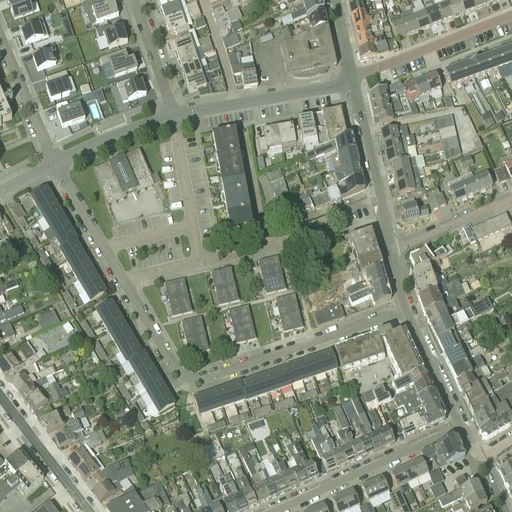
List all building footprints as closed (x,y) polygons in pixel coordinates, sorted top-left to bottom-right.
[(16,0),(18,5),(9,8),(14,22),(32,16),(28,5),(34,3),(32,0),(16,0)] [(111,4),(109,0),(97,0),(82,5),(85,14),(92,11),(96,25),(118,17),(113,3),(111,4)] [(157,0),(160,9),(177,4),(175,0),(157,0)] [(250,0),(230,0),(234,9),(251,2),(250,0)] [(293,23),(314,14),(323,10),(320,0),(316,0),(303,6),(304,10),(291,16),(293,23)] [(423,7),(431,28),(442,24),(434,1),(433,1),(432,0),(429,0),(428,1),(430,5),(423,7)] [(436,0),(434,1),(442,24),(453,19),(445,0),(436,0)] [(445,0),(453,19),(464,15),(458,0),(445,0)] [(458,0),(464,15),(475,11),(470,0),(458,0)] [(470,0),(475,11),(486,6),(483,0),(470,0)] [(367,15),(372,14),(370,9),(369,2),(368,2),(363,4),(348,8),(350,19),(366,15),(367,15)] [(188,13),(198,10),(196,3),(185,7),(188,13)] [(165,21),(181,16),(177,4),(160,9),(165,21)] [(414,18),(419,32),(431,28),(423,7),(425,13),(414,18)] [(225,14),(223,8),(211,12),(214,18),(225,14)] [(198,10),(188,13),(190,20),(201,16),(198,10)] [(229,25),(238,21),(242,20),(238,10),(225,15),(228,22),(229,25)] [(350,19),(353,30),(376,25),(386,22),(384,17),(383,11),(372,14),(367,15),(366,15),(350,19)] [(403,22),(409,37),(419,32),(414,18),(413,18),(411,12),(401,16),(403,22)] [(225,14),(214,18),(216,24),(227,20),(225,15),(225,14)] [(287,44),(327,27),(324,15),(306,22),(308,27),(293,33),(291,29),(282,32),(286,45),(287,44)] [(177,37),(187,34),(187,33),(190,32),(188,27),(186,28),(181,16),(165,21),(169,34),(175,32),(177,37)] [(397,41),(409,37),(403,22),(401,16),(389,21),(397,41)] [(48,38),(42,19),(29,24),(31,29),(21,33),(26,46),(48,38)] [(197,30),(206,27),(203,19),(195,22),(197,30)] [(227,20),(216,24),(217,27),(218,29),(229,25),(228,22),(227,20)] [(231,30),(233,36),(237,34),(236,32),(242,30),(238,21),(229,25),(231,30)] [(229,25),(218,29),(220,35),(231,31),(229,25)] [(355,41),(371,37),(370,31),(377,29),(376,25),(353,30),(355,41)] [(104,38),(108,50),(127,44),(122,28),(111,32),(109,27),(96,31),(99,40),(104,38)] [(287,44),(286,45),(280,47),(287,78),(294,77),(293,78),(297,79),(300,79),(303,79),(305,79),(308,79),(311,78),(314,77),(316,77),(317,76),(319,76),(322,74),(323,73),(324,72),(327,71),(326,70),(336,67),(327,27),(287,44)] [(231,31),(220,35),(222,41),(232,36),(233,36),(231,31)] [(74,38),(72,32),(64,34),(61,36),(63,42),(74,38)] [(177,57),(194,51),(187,34),(177,37),(179,43),(173,45),(177,57)] [(355,41),(358,52),(382,46),(385,45),(382,34),(371,37),(355,41)] [(260,40),(262,45),(273,40),(271,35),(260,40)] [(222,41),(225,47),(235,43),(233,39),(232,36),(222,41)] [(200,49),(211,45),(208,39),(198,42),(200,49)] [(394,42),(385,45),(382,46),(358,52),(360,63),(382,58),(398,52),(394,42)] [(211,45),(200,49),(202,56),(213,52),(211,45)] [(43,56),(33,59),(38,73),(56,66),(51,53),(56,52),(54,46),(41,50),(43,56)] [(181,69),(198,63),(194,51),(177,57),(181,69)] [(497,72),(509,67),(504,52),(492,56),(497,72)] [(120,53),(100,61),(102,67),(109,64),(114,79),(137,71),(133,60),(127,62),(126,58),(122,59),(120,53)] [(240,55),(227,57),(233,77),(241,75),(243,90),(257,88),(256,78),(253,64),(242,66),(240,55)] [(485,76),(497,72),(492,56),(480,60),(485,76)] [(473,80),(485,76),(480,60),(468,64),(473,80)] [(202,76),(207,74),(220,69),(217,63),(206,66),(207,68),(200,70),(198,63),(181,69),(185,82),(202,76)] [(461,84),(473,80),(468,64),(456,69),(461,84)] [(449,89),(461,84),(456,69),(444,73),(449,89)] [(69,80),(66,73),(46,80),(48,87),(45,88),(50,102),(69,96),(65,81),(69,80)] [(212,96),(209,87),(206,88),(202,76),(185,82),(190,94),(197,91),(199,98),(212,96)] [(429,95),(441,90),(436,76),(424,81),(429,95)] [(130,81),(116,85),(123,104),(146,96),(141,83),(132,86),(130,81)] [(418,99),(429,95),(424,81),(413,85),(418,99)] [(375,126),(413,118),(408,104),(406,100),(402,89),(400,84),(368,97),(375,126)] [(413,101),(418,99),(413,85),(402,89),(406,100),(408,104),(413,118),(418,116),(413,101)] [(0,94),(0,127),(1,127),(0,125),(11,120),(5,105),(12,102),(9,95),(2,98),(0,94)] [(81,98),(74,100),(73,101),(76,107),(79,106),(83,105),(81,98)] [(447,111),(452,109),(448,99),(444,101),(447,111)] [(79,106),(57,114),(62,129),(85,121),(79,106)] [(311,117),(311,119),(312,119),(319,150),(347,138),(340,111),(321,114),(321,115),(311,117)] [(497,123),(504,120),(500,113),(494,116),(497,123)] [(439,132),(454,128),(452,117),(436,121),(439,132)] [(304,156),(306,155),(306,156),(319,150),(312,119),(311,119),(298,121),(301,136),(303,148),(304,156)] [(487,130),(495,126),(491,119),(483,122),(487,130)] [(291,153),(291,150),(303,148),(301,136),(294,137),(292,126),(278,128),(282,154),(291,153)] [(268,157),(282,154),(278,128),(263,131),(265,142),(258,143),(258,139),(257,140),(260,155),(267,154),(268,157)] [(382,144),(405,139),(404,139),(402,128),(380,133),(382,144)] [(441,142),(457,139),(454,128),(439,132),(440,137),(441,142)] [(215,146),(235,142),(234,133),(235,133),(235,132),(212,136),(212,137),(213,137),(215,146)] [(346,153),(355,151),(351,136),(347,138),(319,150),(306,156),(308,161),(308,162),(316,159),(323,156),(326,162),(331,160),(346,153)] [(473,141),(477,151),(483,149),(478,138),(473,141)] [(385,154),(407,149),(408,149),(405,139),(382,144),(385,154)] [(444,153),(459,149),(457,139),(441,142),(444,153)] [(217,156),(237,152),(235,142),(215,146),(217,156)] [(409,160),(407,149),(385,154),(387,165),(391,165),(403,162),(403,161),(407,161),(409,160)] [(459,149),(444,153),(446,162),(460,156),(459,149)] [(334,174),(341,171),(359,166),(355,151),(346,153),(331,160),(334,174)] [(154,187),(150,178),(139,152),(93,172),(109,206),(125,199),(123,196),(136,190),(137,194),(154,187)] [(219,165),(239,162),(237,152),(217,156),(219,165)] [(465,160),(468,168),(474,166),(470,157),(465,160)] [(394,175),(417,170),(414,159),(409,160),(407,161),(403,161),(403,162),(391,165),(394,175)] [(463,171),(468,168),(465,160),(460,162),(463,171)] [(220,175),(241,171),(239,162),(219,165),(220,175)] [(322,180),(327,192),(344,185),(361,179),(359,166),(341,171),(334,174),(322,179),(322,180)] [(396,185),(419,180),(417,170),(394,175),(396,185)] [(499,185),(506,182),(500,170),(494,173),(495,176),(499,185)] [(222,185),(242,181),(241,171),(220,175),(222,185)] [(467,199),(479,194),(473,180),(471,174),(458,180),(467,199)] [(150,178),(154,187),(160,184),(156,175),(150,178)] [(473,180),(479,194),(492,188),(486,175),(473,180)] [(364,191),(361,179),(344,185),(327,192),(321,195),(313,198),(308,200),(307,201),(297,205),(300,211),(311,206),(313,212),(347,198),(364,191)] [(427,196),(425,192),(425,190),(421,190),(419,180),(396,185),(398,196),(405,195),(407,201),(413,200),(425,197),(427,196)] [(454,205),(467,199),(458,180),(448,184),(450,190),(448,191),(454,205)] [(224,195),(244,191),(242,181),(222,185),(224,195)] [(274,192),(276,199),(288,194),(286,187),(274,192)] [(431,190),(439,208),(446,205),(441,194),(439,195),(436,188),(431,190)] [(37,209),(52,200),(46,189),(31,199),(37,209)] [(432,211),(439,208),(431,190),(425,192),(427,196),(425,197),(432,211)] [(226,204),(246,201),(244,191),(224,195),(226,204)] [(319,192),(312,195),(311,193),(305,195),(307,201),(308,200),(313,198),(321,195),(319,192)] [(143,194),(111,206),(119,227),(166,210),(162,198),(147,204),(143,194)] [(43,220),(58,210),(52,200),(37,209),(43,220)] [(400,202),(401,210),(405,224),(418,220),(428,217),(426,208),(417,210),(416,207),(415,207),(413,200),(407,201),(400,202)] [(228,214),(248,210),(246,201),(226,204),(228,214)] [(17,220),(22,218),(25,216),(19,205),(11,210),(17,220)] [(49,230),(65,221),(58,210),(43,220),(49,230)] [(229,223),(250,220),(248,210),(228,214),(229,223)] [(511,226),(510,224),(506,215),(500,217),(505,229),(511,226)] [(499,231),(505,229),(500,217),(494,220),(499,231)] [(22,218),(17,220),(22,228),(27,226),(22,218)] [(250,220),(229,223),(231,233),(230,233),(230,234),(253,230),(253,229),(251,229),(250,220)] [(494,234),(499,231),(494,220),(488,222),(494,234)] [(55,240),(71,231),(65,221),(49,230),(55,240)] [(2,224),(8,234),(13,232),(7,222),(2,224)] [(488,236),(494,234),(488,222),(483,225),(488,236)] [(482,239),(488,236),(483,225),(477,227),(482,239)] [(476,241),(482,239),(477,227),(471,230),(474,237),(476,241)] [(30,241),(35,238),(30,230),(25,233),(30,241)] [(474,237),(471,230),(464,232),(467,240),(474,237)] [(59,251),(60,252),(75,243),(77,242),(71,231),(55,240),(61,250),(59,251)] [(353,252),(374,245),(371,233),(348,240),(350,247),(352,247),(353,252)] [(35,238),(30,241),(34,249),(40,246),(35,238)] [(0,251),(11,247),(8,240),(0,243),(0,251)] [(66,262),(81,253),(75,243),(60,252),(66,262)] [(357,263),(378,257),(374,245),(353,252),(357,263)] [(409,259),(415,272),(428,266),(438,262),(438,261),(446,257),(442,251),(430,258),(424,250),(418,255),(409,259)] [(42,262),(47,259),(42,251),(37,254),(42,262)] [(72,273),(87,264),(81,253),(66,262),(72,273)] [(344,284),(355,280),(360,277),(382,268),(378,257),(357,263),(359,271),(341,277),(344,284)] [(263,279),(281,275),(277,259),(278,259),(278,258),(257,263),(258,264),(259,263),(263,279)] [(47,259),(42,262),(47,270),(52,267),(47,259)] [(78,283),(93,274),(87,264),(72,273),(78,283)] [(432,278),(428,266),(415,272),(409,275),(413,287),(424,284),(423,282),(432,279),(432,278)] [(364,285),(358,288),(347,293),(345,293),(348,301),(386,284),(382,268),(360,277),(364,285)] [(216,290),(234,286),(230,270),(231,270),(231,269),(210,274),(211,275),(212,275),(216,290)] [(54,283),(60,279),(55,272),(50,275),(54,283)] [(84,293),(100,284),(93,274),(78,283),(84,293)] [(281,275),(263,279),(267,295),(265,295),(265,296),(286,291),(286,290),(284,291),(281,275)] [(413,287),(418,300),(448,286),(445,281),(434,286),(432,278),(432,279),(423,282),(424,284),(413,287)] [(60,279),(54,283),(59,290),(64,287),(60,279)] [(6,292),(18,287),(15,281),(4,285),(6,292)] [(169,302),(187,297),(183,282),(184,281),(163,286),(164,286),(165,286),(169,302)] [(418,300),(423,315),(455,301),(464,296),(457,281),(448,286),(418,300)] [(84,293),(90,304),(106,295),(100,284),(84,293)] [(386,284),(348,301),(342,304),(343,307),(349,308),(351,307),(371,299),(374,308),(390,301),(386,284)] [(234,286),(216,290),(220,306),(218,307),(239,302),(237,302),(234,286)] [(67,303),(72,300),(67,292),(62,295),(67,303)] [(280,317),(298,313),(294,297),(295,297),(295,296),(275,301),(275,302),(276,301),(280,317)] [(187,297),(169,302),(173,318),(171,318),(192,314),(192,313),(191,313),(187,297)] [(72,300),(67,303),(71,311),(77,308),(72,300)] [(429,327),(431,332),(449,323),(488,303),(487,302),(471,310),(469,307),(459,311),(455,301),(423,315),(424,316),(429,327)] [(436,342),(453,334),(452,332),(492,310),(488,303),(449,323),(431,332),(436,342)] [(102,323),(117,314),(111,304),(96,313),(102,323)] [(333,309),(338,321),(344,319),(340,306),(333,309)] [(233,328),(251,324),(247,308),(249,308),(248,307),(228,312),(228,313),(229,313),(233,328)] [(0,323),(5,321),(6,322),(24,314),(21,308),(2,316),(2,315),(0,315),(0,323)] [(331,323),(338,321),(333,309),(327,311),(331,323)] [(324,326),(331,323),(327,311),(320,314),(324,326)] [(37,320),(42,333),(59,326),(53,313),(37,320)] [(298,313),(280,317),(284,333),(282,333),(282,334),(303,329),(303,328),(301,329),(298,313)] [(108,333),(123,324),(117,314),(102,323),(108,333)] [(317,328),(324,326),(320,314),(313,316),(317,328)] [(497,317),(500,324),(505,322),(501,315),(497,317)] [(186,340),(204,335),(200,320),(202,319),(201,319),(181,324),(182,324),(186,340)] [(85,333),(90,330),(85,322),(80,325),(85,333)] [(63,328),(68,335),(73,332),(74,331),(68,324),(63,328)] [(114,344),(129,335),(123,324),(108,333),(114,344)] [(251,324),(233,328),(237,344),(235,345),(256,340),(255,340),(251,324)] [(0,330),(0,343),(1,343),(14,337),(10,326),(0,330)] [(90,330),(85,333),(90,341),(95,338),(90,330)] [(384,358),(380,347),(379,343),(381,342),(399,382),(421,372),(402,332),(398,334),(394,335),(391,330),(381,333),(382,334),(382,333),(384,336),(377,338),(335,352),(343,375),(385,361),(383,358),(384,358)] [(443,357),(459,349),(472,342),(465,330),(454,336),(453,334),(436,342),(443,357)] [(120,354),(135,345),(129,335),(114,344),(120,354)] [(204,335),(186,340),(190,356),(188,356),(188,357),(209,352),(209,351),(208,351),(204,335)] [(97,353),(102,350),(97,343),(92,346),(97,353)] [(19,375),(34,369),(36,367),(35,364),(39,361),(27,345),(0,364),(0,372),(5,379),(15,371),(19,375)] [(126,364),(128,363),(141,355),(135,345),(120,354),(126,364)] [(450,372),(451,373),(471,361),(479,357),(485,354),(483,350),(481,351),(479,348),(463,357),(459,349),(443,357),(451,372),(450,372)] [(102,350),(97,353),(102,361),(107,358),(102,350)] [(92,358),(96,357),(95,355),(92,351),(87,354),(89,358),(90,359),(92,358)] [(134,374),(149,365),(143,354),(141,355),(128,363),(134,374)] [(325,375),(337,371),(331,354),(320,358),(325,375)] [(471,361),(451,373),(456,384),(477,372),(479,370),(485,368),(479,357),(471,361)] [(314,379),(325,375),(320,358),(308,362),(314,379)] [(302,383),(314,379),(308,362),(296,366),(302,383)] [(110,374),(115,371),(110,363),(105,366),(110,374)] [(140,384),(156,375),(149,365),(134,374),(140,384)] [(291,387),(302,383),(296,366),(285,370),(285,371),(291,387)] [(495,424),(511,414),(511,366),(485,381),(461,396),(471,416),(479,433),(495,424)] [(11,387),(17,395),(31,386),(45,379),(52,376),(56,374),(53,367),(45,370),(46,371),(39,374),(36,367),(34,369),(19,375),(8,383),(11,387)] [(461,395),(461,396),(485,381),(479,370),(477,372),(456,384),(461,395)] [(115,371),(110,374),(114,382),(119,379),(115,371)] [(291,388),(291,387),(285,371),(274,374),(280,392),(291,388)] [(406,394),(415,390),(412,384),(426,377),(423,371),(421,372),(399,382),(392,385),(397,394),(405,390),(406,394)] [(268,395),(280,392),(274,374),(263,378),(268,395)] [(146,395),(162,386),(156,375),(140,384),(146,395)] [(397,409),(403,407),(404,406),(433,392),(426,377),(412,384),(415,390),(406,394),(393,400),(397,409)] [(257,399),(268,395),(263,378),(251,382),(257,399)] [(17,395),(24,405),(40,393),(49,389),(45,379),(31,386),(17,395)] [(37,421),(54,414),(49,407),(63,401),(61,395),(72,391),(68,381),(49,389),(40,393),(24,405),(33,416),(37,421)] [(246,403),(257,399),(251,382),(240,386),(245,402),(246,403)] [(329,386),(331,392),(340,389),(338,383),(329,386)] [(122,395),(127,392),(122,384),(117,387),(122,395)] [(234,406),(245,402),(240,386),(240,385),(228,389),(234,406)] [(153,405),(168,396),(162,386),(146,395),(153,405)] [(323,395),(331,392),(329,386),(320,389),(323,395)] [(222,410),(234,406),(228,389),(217,393),(222,410)] [(372,393),(375,400),(378,407),(390,401),(388,396),(385,396),(382,389),(372,393)] [(306,394),(308,399),(317,396),(315,391),(306,394)] [(127,392),(122,395),(127,403),(132,400),(127,392)] [(423,420),(427,429),(444,422),(445,418),(433,392),(404,406),(403,407),(409,420),(423,414),(425,418),(423,420)] [(211,413),(222,410),(217,393),(205,397),(211,413)] [(300,402),(308,399),(306,394),(298,397),(300,402)] [(153,405),(159,416),(174,407),(168,396),(153,405)] [(199,417),(211,413),(205,397),(194,400),(199,417)] [(328,403),(326,398),(319,401),(321,406),(328,403)] [(283,402),(285,407),(294,404),(292,399),(283,402)] [(374,453),(383,449),(376,434),(371,436),(369,432),(370,432),(356,400),(351,403),(358,419),(374,453)] [(276,410),(285,407),(283,402),(275,405),(276,410)] [(134,415),(139,412),(135,405),(130,408),(134,415)] [(261,409),(263,415),(271,412),(269,407),(261,409)] [(355,462),(364,458),(358,443),(353,445),(351,441),(352,440),(347,430),(349,429),(339,407),(332,410),(342,432),(341,432),(355,462)] [(48,435),(64,427),(61,420),(71,416),(68,409),(55,415),(54,414),(37,421),(40,424),(39,424),(48,435)] [(74,423),(79,421),(91,415),(88,409),(71,416),(74,423)] [(254,418),(263,415),(261,409),(252,412),(254,418)] [(117,421),(126,418),(124,411),(115,415),(117,421)] [(139,412),(134,415),(139,423),(144,420),(139,412)] [(371,423),(376,434),(383,449),(394,444),(387,429),(381,432),(379,428),(381,427),(374,412),(368,414),(371,423)] [(238,417),(240,423),(248,420),(246,414),(238,417)] [(405,440),(427,429),(423,420),(425,418),(423,414),(409,420),(400,424),(398,421),(392,424),(397,437),(402,435),(405,440)] [(511,414),(495,424),(479,433),(482,440),(486,441),(511,425),(511,414)] [(231,426),(240,423),(238,417),(229,420),(231,426)] [(364,458),(374,453),(358,419),(353,421),(360,437),(361,436),(363,440),(358,443),(364,458)] [(59,450),(79,441),(84,439),(81,432),(84,431),(79,421),(74,423),(64,428),(66,433),(54,439),(59,450)] [(215,425),(217,431),(226,428),(223,422),(215,425)] [(208,434),(217,431),(215,425),(206,428),(208,434)] [(194,441),(187,427),(182,429),(188,444),(194,441)] [(296,433),(294,428),(286,431),(289,436),(296,433)] [(84,439),(79,441),(84,452),(101,445),(100,444),(106,441),(102,432),(96,435),(96,434),(84,439)] [(345,466),(355,462),(341,432),(337,434),(340,441),(336,443),(339,451),(345,466)] [(327,475),(336,470),(319,433),(314,435),(316,439),(311,441),(321,462),(315,464),(322,477),(327,474),(327,475)] [(336,470),(345,466),(339,451),(334,453),(333,450),(334,450),(327,435),(322,437),(320,433),(319,433),(336,470)] [(437,471),(464,458),(457,442),(451,440),(421,454),(424,461),(425,464),(432,461),(436,470),(437,471)] [(308,483),(293,449),(292,446),(286,448),(296,470),(291,473),(298,488),(308,483)] [(293,449),(308,483),(318,479),(311,463),(307,465),(298,447),(293,449)] [(89,462),(93,459),(89,453),(85,456),(80,450),(75,454),(76,455),(68,462),(76,472),(89,462)] [(495,467),(498,474),(511,466),(511,452),(496,462),(495,467)] [(15,478),(30,465),(19,453),(5,466),(3,463),(0,466),(0,477),(1,479),(9,472),(15,478)] [(288,492),(298,488),(291,473),(285,475),(285,474),(286,473),(277,454),(272,457),(288,492)] [(277,497),(288,492),(272,457),(266,459),(275,477),(276,479),(270,482),(277,497)] [(238,511),(244,511),(248,510),(241,495),(237,497),(221,459),(216,462),(223,479),(238,511)] [(258,506),(268,501),(249,460),(247,461),(246,459),(243,460),(256,489),(252,490),(258,506)] [(268,501),(277,497),(270,482),(265,484),(265,483),(266,483),(258,465),(255,466),(256,468),(254,469),(249,460),(268,501)] [(116,477),(131,470),(127,461),(108,469),(101,474),(100,471),(98,472),(89,462),(76,472),(84,483),(93,477),(97,483),(103,478),(106,482),(110,478),(112,480),(116,476),(116,477)] [(418,481),(428,476),(427,474),(421,461),(411,466),(418,481)] [(18,482),(28,494),(43,480),(30,465),(15,478),(0,490),(0,505),(6,500),(5,499),(13,492),(11,489),(17,484),(16,483),(18,482)] [(408,485),(418,481),(411,466),(401,471),(408,485)] [(511,466),(498,474),(504,486),(511,482),(511,466)] [(241,495),(248,510),(257,506),(252,497),(240,469),(235,471),(244,494),(241,495)] [(106,482),(105,482),(107,484),(93,495),(100,504),(114,494),(115,496),(122,490),(118,485),(121,483),(133,477),(131,470),(116,477),(116,476),(112,480),(110,478),(106,482)] [(437,471),(436,470),(427,474),(428,476),(433,486),(442,482),(437,471)] [(397,490),(408,485),(401,471),(390,475),(397,490)] [(238,511),(223,479),(218,481),(225,497),(221,499),(226,511),(238,511)] [(378,499),(389,494),(382,479),(371,484),(378,499)] [(455,483),(459,490),(466,487),(463,479),(455,483)] [(465,504),(482,495),(476,483),(439,501),(442,509),(463,499),(465,504)] [(368,503),(378,499),(371,484),(361,489),(368,503)] [(432,495),(443,490),(440,484),(430,489),(432,495)] [(106,511),(159,511),(161,511),(162,509),(169,506),(160,485),(137,495),(126,500),(105,510),(106,511)] [(226,511),(221,499),(211,503),(204,486),(198,489),(209,511),(226,511)] [(126,500),(137,495),(131,487),(122,494),(126,500)] [(198,511),(209,511),(198,489),(193,491),(201,508),(198,510),(198,511)] [(432,495),(435,500),(446,495),(443,490),(432,495)] [(394,494),(401,508),(406,506),(399,491),(394,494)] [(348,511),(349,511),(359,507),(352,492),(342,497),(348,511)] [(395,511),(401,508),(394,494),(389,496),(395,511)] [(183,502),(188,511),(198,511),(198,510),(194,511),(187,495),(181,497),(182,502),(183,502)] [(458,511),(461,511),(462,511),(469,511),(486,504),(482,495),(465,504),(452,510),(452,511),(458,511)] [(336,511),(348,511),(342,497),(332,502),(336,511)] [(174,511),(188,511),(183,502),(182,502),(172,506),(173,508),(174,511)]
